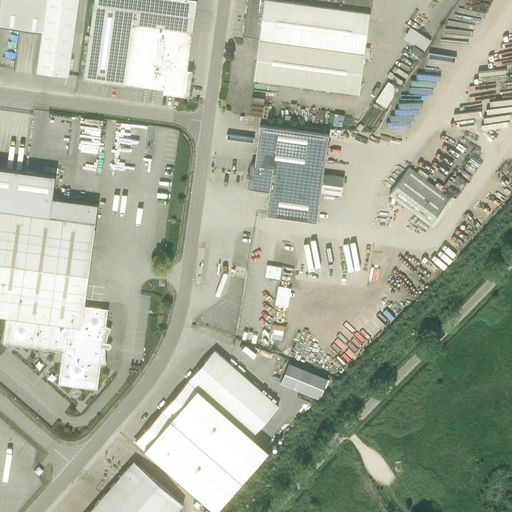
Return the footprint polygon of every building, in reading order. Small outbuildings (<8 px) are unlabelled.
[(38,62),(37,64),(36,72),(67,76),(68,74),(69,66),(77,0),(0,0),(0,26),(42,32),(38,62)] [(93,0),(83,76),(83,78),(163,89),(162,93),(187,96),(187,99),(188,99),(192,69),(191,69),(191,70),(186,69),(196,0),(93,0)] [(247,0),(242,36),(237,76),(358,92),(370,0),(247,0)] [(424,50),(431,38),(409,27),(403,39),(424,50)] [(375,100),(386,107),(399,87),(387,80),(375,100)] [(249,114),(267,117),(269,104),(265,103),(267,92),(252,90),(249,114)] [(328,134),(260,125),(254,163),(253,163),(250,166),(247,184),(250,188),(265,190),(267,188),(268,190),(269,190),(265,214),(316,221),(320,192),(341,195),(343,176),(322,174),(328,134)] [(480,143),(477,146),(484,154),(488,151),(480,143)] [(0,315),(7,316),(3,343),(62,351),(58,384),(97,389),(100,364),(105,363),(105,366),(106,366),(105,362),(105,359),(105,357),(105,354),(105,352),(105,349),(103,348),(104,343),(104,341),(106,341),(107,338),(107,335),(108,333),(109,330),(110,328),(112,325),(111,325),(110,327),(105,325),(108,309),(84,305),(95,223),(97,204),(51,197),(55,175),(0,167),(0,315)] [(429,224),(449,198),(408,167),(389,194),(429,224)] [(280,277),(281,265),(266,264),(265,276),(280,277)] [(274,303),(287,306),(291,287),(278,284),(274,303)] [(157,415),(238,486),(268,451),(252,436),(278,406),(214,350),(157,415)] [(244,355),(256,362),(258,358),(246,351),(244,355)] [(327,379),(289,363),(280,383),(319,399),(327,379)] [(238,486),(157,415),(135,441),(216,511),(238,486)] [(131,463),(122,474),(88,511),(176,511),(183,504),(136,463),(131,463)]
